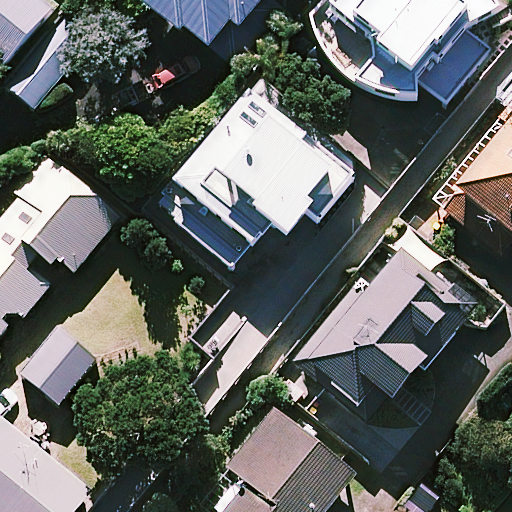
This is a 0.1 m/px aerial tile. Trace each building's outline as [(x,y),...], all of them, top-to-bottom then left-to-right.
[(56,10),(44,0),(0,0),(0,67),(4,71),(56,10)] [(149,0),(149,1),(187,36),(192,29),(237,71),(291,13),(277,0),(149,0)] [(487,0),(327,0),(325,9),(324,21),(325,32),(328,43),(332,54),(339,64),(346,73),(355,80),(366,86),(377,90),(388,91),(400,92),(411,90),(422,86),(444,104),(511,19),(487,0)] [(96,45),(66,20),(10,86),(40,111),(96,45)] [(511,124),(461,188),(511,228),(511,124)] [(343,187),(278,129),(220,194),(285,252),(343,187)] [(0,349),(53,288),(0,239),(0,349)] [(473,321),(402,261),(370,299),(360,290),(304,355),(364,407),(381,387),(401,404),(473,321)] [(141,302),(105,274),(47,342),(79,372),(141,302)] [(334,511),(363,478),(282,411),(235,468),(252,482),(226,511),(334,511)] [(81,511),(96,495),(5,421),(0,427),(0,511),(81,511)]
